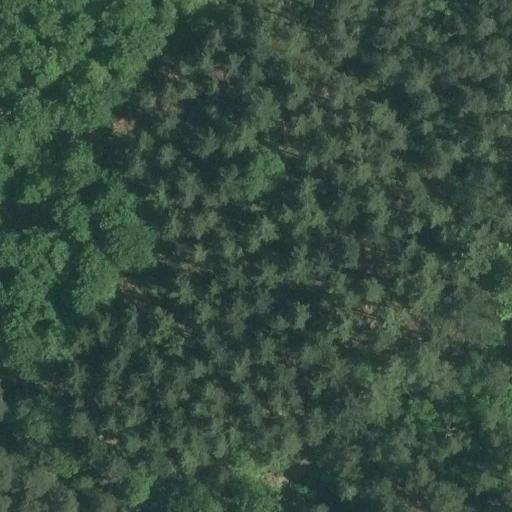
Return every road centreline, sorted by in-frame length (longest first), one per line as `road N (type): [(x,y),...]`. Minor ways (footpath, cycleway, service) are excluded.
road 1 (track): [(295,511),(0,8)]
road 2 (track): [(511,291),(493,252),(426,182),(377,0)]
